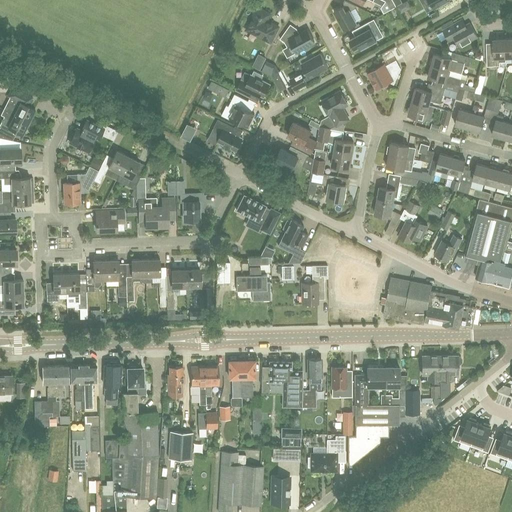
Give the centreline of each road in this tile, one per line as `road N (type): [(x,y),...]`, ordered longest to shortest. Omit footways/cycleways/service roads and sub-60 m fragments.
road 1 (secondary): [(0,346),(511,333)]
road 2 (residential): [(237,174),(0,55)]
road 3 (unclassified): [(313,511),(473,384)]
road 4 (residential): [(77,243),(201,241),(215,232),(237,174)]
road 5 (residential): [(511,298),(352,231)]
road 6 (residential): [(380,126),(315,10)]
road 7 (residential): [(352,231),(237,174)]
road 8 (residential): [(511,155),(393,122)]
